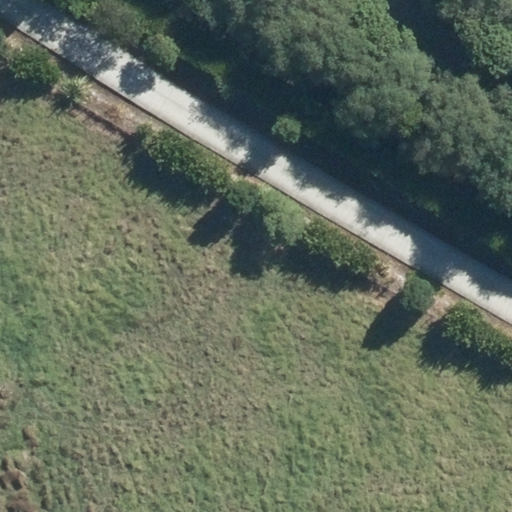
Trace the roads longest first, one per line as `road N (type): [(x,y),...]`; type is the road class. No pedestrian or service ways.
road 1 (track): [(511,307),(9,0)]
road 2 (track): [(511,79),(379,0)]
